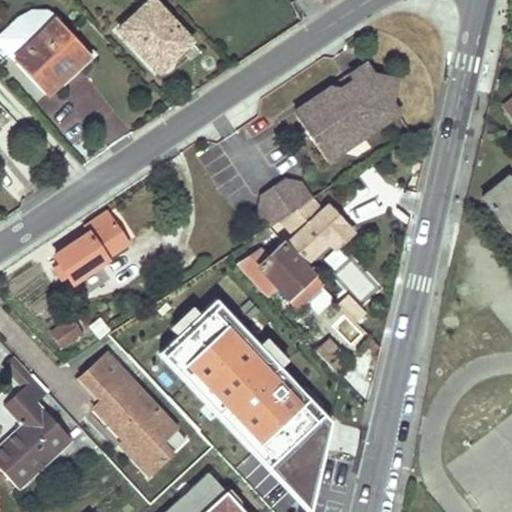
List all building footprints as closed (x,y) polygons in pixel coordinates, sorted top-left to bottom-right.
[(180,57),(178,55),(175,52),(189,40),(151,0),(148,0),(118,28),(160,75),(180,57)] [(19,16),(15,18),(0,31),(0,45),(3,49),(14,39),(10,35),(17,29),(25,23),(33,19),(42,16),(54,16),(47,9),(41,9),(36,10),(31,11),(27,12),(21,15),(19,16)] [(14,39),(3,49),(42,92),(87,52),(54,16),(42,16),(33,19),(25,23),(17,29),(10,35),(14,39)] [(303,104),(300,119),(328,160),(392,118),(393,106),(397,79),(373,74),(365,63),(303,104)] [(294,110),(296,114),(300,119),(303,104),(297,108),(294,110)] [(12,169),(32,174),(37,153),(18,148),(12,169)] [(511,184),(507,178),(483,198),(507,228),(511,224),(511,184)] [(257,212),(268,227),(310,200),(299,183),(284,180),(260,195),(257,212)] [(320,211),(310,200),(268,227),(282,244),(283,246),(320,211)] [(283,246),(302,266),(328,242),(334,248),(351,233),(325,206),(320,211),(283,246)] [(55,257),(60,265),(54,269),(61,280),(67,276),(73,284),(108,260),(106,257),(127,243),(107,212),(84,228),(88,235),(55,257)] [(302,266),(283,246),(282,244),(267,258),(258,267),(275,286),(294,307),(307,295),(319,284),(302,266)] [(267,258),(260,251),(237,266),(265,295),(275,286),(258,267),(267,258)] [(361,311),(345,294),(337,302),(352,319),(361,311)] [(328,420),(212,299),(156,350),(297,498),(305,500),(310,498),(328,420)] [(73,321),(55,331),(63,346),(81,336),(73,321)] [(350,364),(326,339),(315,349),(339,374),(350,364)] [(0,470),(17,490),(70,441),(36,403),(47,393),(13,356),(1,367),(21,389),(4,406),(21,425),(0,444),(0,470)] [(104,356),(79,379),(99,401),(91,408),(121,440),(117,444),(146,476),(168,454),(158,443),(172,429),(104,356)] [(241,511),(205,472),(158,511),(241,511)]
